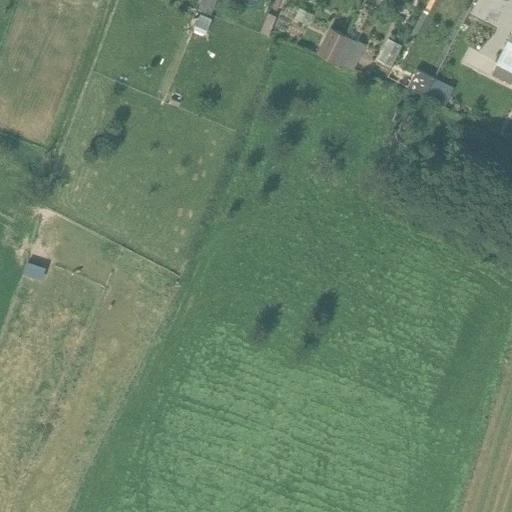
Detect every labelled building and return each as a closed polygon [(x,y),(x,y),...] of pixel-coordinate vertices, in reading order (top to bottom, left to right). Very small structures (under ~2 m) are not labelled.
[(211,14),(216,0),(199,0),(197,7),(211,14)] [(206,30),(210,20),(200,15),(195,26),(206,30)] [(317,55),(334,62),(347,36),(330,27),(317,55)] [(511,31),(495,66),(491,75),(510,84),(511,78),(511,31)] [(416,69),(412,76),(407,87),(425,95),(433,78),(416,69)] [(433,78),(425,95),(444,104),(452,87),(433,78)]
